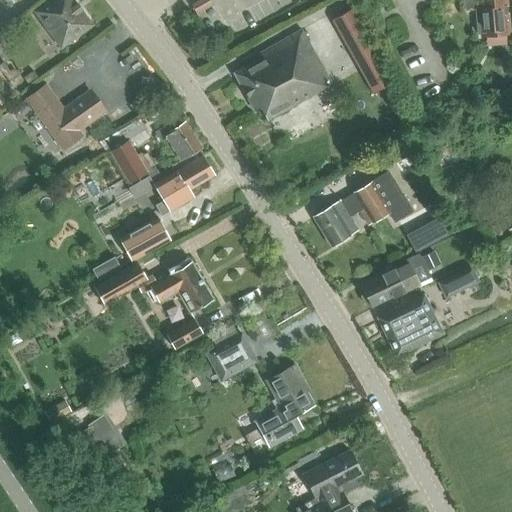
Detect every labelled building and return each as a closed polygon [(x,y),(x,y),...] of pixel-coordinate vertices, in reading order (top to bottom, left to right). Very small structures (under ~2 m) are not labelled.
[(46,0),(33,10),(60,47),(93,23),(75,0),(46,0)] [(508,28),(505,0),(479,0),(480,6),(476,6),(478,30),(508,28)] [(332,17),(373,93),(392,82),(352,6),(332,17)] [(260,56),(233,71),(254,109),(260,106),(267,119),(272,116),(292,105),(332,83),(300,27),(257,52),(260,56)] [(26,98),(63,148),(83,133),(80,129),(107,109),(91,88),(64,107),(46,83),(26,98)] [(154,130),(160,139),(165,135),(180,158),(200,145),(184,121),(176,126),(171,119),(154,130)] [(128,140),(110,152),(130,186),(149,175),(153,183),(162,178),(155,165),(146,170),(128,140)] [(162,178),(153,183),(158,192),(163,200),(156,204),(162,214),(192,196),(187,188),(212,173),(202,155),(162,178)] [(371,181),(313,216),(331,245),(357,229),(350,216),(359,210),(368,224),(388,212),(394,221),(411,210),(387,171),(371,181)] [(158,217),(119,239),(131,260),(170,239),(158,217)] [(438,217),(405,234),(415,252),(418,250),(448,235),(438,217)] [(420,255),(421,257),(426,267),(438,261),(433,249),(420,255)] [(430,276),(426,267),(421,257),(420,255),(418,250),(415,252),(404,257),(406,261),(360,284),(370,305),(430,276)] [(139,291),(150,285),(158,302),(178,291),(189,312),(212,299),(191,261),(168,273),(169,275),(156,282),(152,273),(145,277),(146,279),(136,285),(139,291)] [(102,305),(136,285),(146,279),(145,277),(137,263),(92,289),(102,305)] [(472,263),(437,280),(445,296),(480,279),(472,263)] [(421,294),(375,316),(394,355),(427,340),(439,334),(421,294)] [(135,341),(142,335),(124,315),(117,321),(135,341)] [(165,336),(173,350),(201,332),(193,319),(165,336)] [(256,360),(240,332),(206,351),(221,379),(256,360)] [(256,421),(259,426),(245,434),(252,446),(266,439),(269,445),(301,428),(294,416),(313,406),(305,391),(304,392),(291,367),(267,380),(282,407),(256,421)] [(65,399),(44,411),(50,422),(70,411),(71,411),(65,399)] [(22,422),(28,433),(42,425),(35,414),(22,422)] [(302,473),(314,496),(292,508),(294,511),(349,511),(354,510),(343,490),(357,483),(354,478),(362,474),(348,449),(302,473)]
